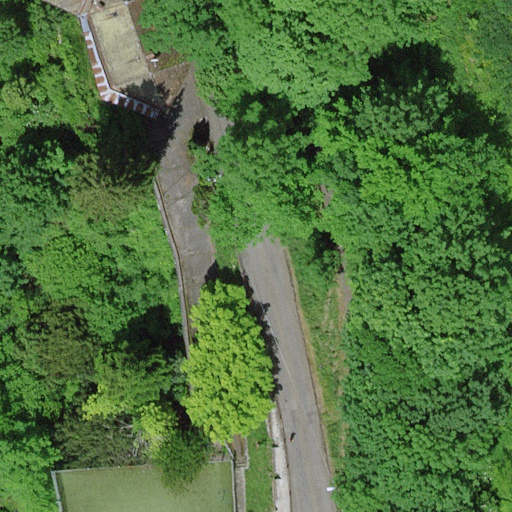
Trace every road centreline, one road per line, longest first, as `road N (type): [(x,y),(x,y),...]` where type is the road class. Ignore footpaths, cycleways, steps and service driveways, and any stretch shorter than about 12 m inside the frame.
road 1 (unclassified): [(317,511),(246,201),(183,0)]
road 2 (track): [(375,511),(356,299),(318,97),(286,0)]
